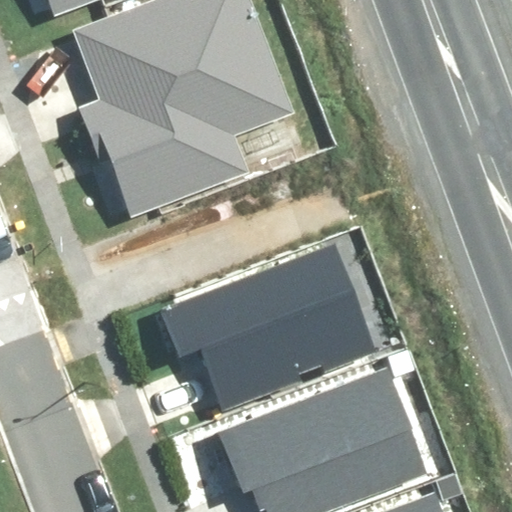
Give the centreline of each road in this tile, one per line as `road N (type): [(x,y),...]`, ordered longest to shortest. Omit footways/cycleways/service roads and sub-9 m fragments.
road 1 (secondary): [(427,0),(511,218)]
road 2 (residential): [(68,511),(0,336)]
